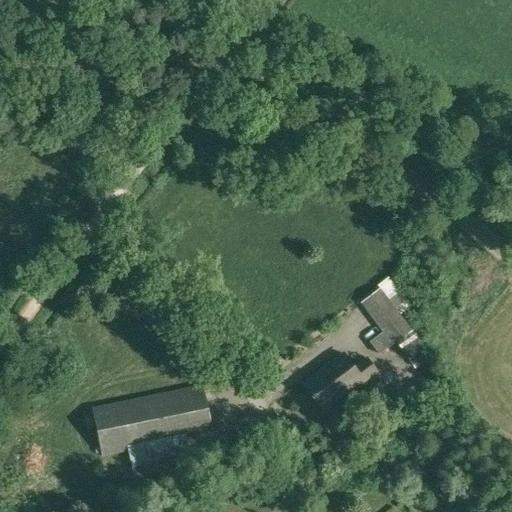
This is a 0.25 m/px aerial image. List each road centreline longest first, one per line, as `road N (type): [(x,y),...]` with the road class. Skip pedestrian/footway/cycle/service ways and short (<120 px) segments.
road 1 (track): [(511,259),(375,152),(211,71),(154,56),(0,75)]
road 2 (track): [(0,348),(263,0)]
